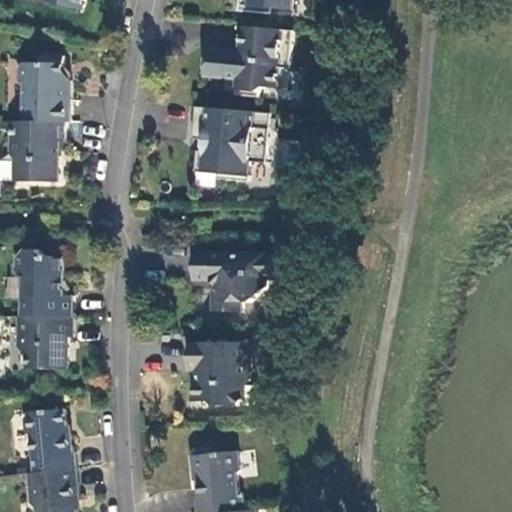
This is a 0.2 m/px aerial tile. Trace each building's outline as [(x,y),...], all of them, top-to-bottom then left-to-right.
[(85,11),(87,0),(45,0),(46,1),(85,11)] [(295,0),(242,0),(242,6),(295,11),(295,0)] [(295,32),(244,27),(242,42),(241,53),(208,50),(206,77),(239,80),(237,96),(261,98),(261,93),(267,88),(280,90),(281,69),(292,70),(295,32)] [(26,86),(25,123),(68,123),(73,123),(73,82),(66,74),(66,57),(42,57),(42,64),(26,64),(21,69),(21,81),(26,86)] [(272,115),(197,108),(194,140),(206,141),(205,152),(199,152),(197,173),(220,175),(219,180),(250,183),(252,163),(268,164),(272,115)] [(25,123),(13,122),(12,155),(17,160),(17,183),(62,183),(62,157),(57,157),(57,143),(67,144),(68,123),(25,123)] [(0,160),(0,180),(11,180),(11,160),(0,160)] [(25,253),(18,260),(18,274),(24,281),(24,320),(74,320),(74,299),(65,299),(65,296),(70,294),(66,285),(66,260),(48,261),(41,254),(25,253)] [(278,256),(194,255),(194,282),(210,283),(216,288),(213,291),(213,314),(243,314),(243,304),(251,305),(267,289),(267,282),(278,282),(278,256)] [(24,320),(19,320),(19,351),(24,356),(29,356),(29,373),(68,373),(69,341),(74,341),(74,320),(24,320)] [(250,345),(189,345),(189,373),(197,373),(197,379),(191,383),(191,404),(210,403),(215,408),(238,407),(243,402),(243,388),(245,388),(250,382),(250,345)] [(30,416),(25,421),(26,433),(32,437),(36,475),(78,471),(76,455),(74,455),(73,437),(69,437),(67,412),(30,416)] [(196,500),(197,511),(244,511),(242,494),(239,495),(237,476),(240,472),(238,453),(218,455),(210,449),(195,451),(191,456),(192,469),(198,473),(199,482),(196,482),(198,500),(196,500)] [(36,475),(29,476),(32,505),(37,510),(37,511),(77,511),(77,503),(81,502),(78,471),(36,475)]
